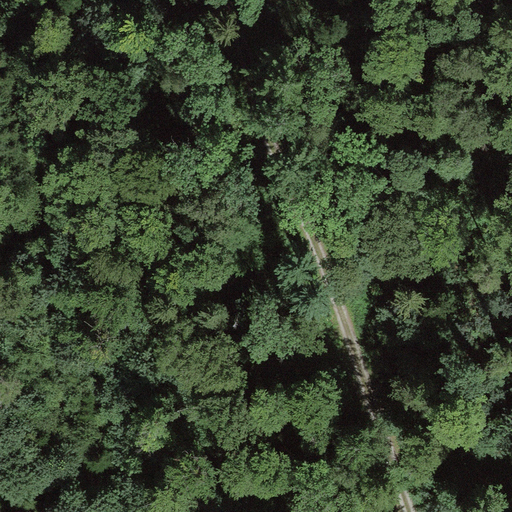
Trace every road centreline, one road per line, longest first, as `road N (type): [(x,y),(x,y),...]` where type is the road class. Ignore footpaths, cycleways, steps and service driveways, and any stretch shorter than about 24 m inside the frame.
road 1 (track): [(218,0),(321,248),(412,511)]
road 2 (track): [(101,511),(0,82)]
